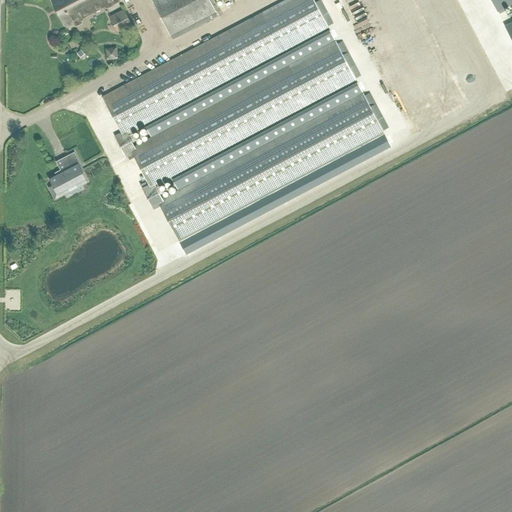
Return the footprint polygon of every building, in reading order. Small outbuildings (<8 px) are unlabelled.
[(117,0),(52,0),(67,27),(82,19),(82,17),(104,6),(105,7),(117,0)] [(179,241),(339,156),(384,133),(363,93),(318,117),(162,199),(156,187),(311,104),(357,81),(336,41),(291,65),(135,148),(128,135),(329,29),(314,0),(286,0),(263,13),(103,97),(121,132),(115,136),(126,157),(127,157),(129,160),(135,157),(149,185),(142,188),(153,209),(160,206),(179,241)] [(215,12),(209,0),(151,0),(171,35),(215,12)] [(511,0),(491,0),(497,11),(511,2),(511,0)] [(132,24),(128,16),(124,9),(109,17),(117,32),(132,24)] [(67,170),(50,179),(53,185),(49,187),(55,198),(87,181),(79,167),(81,166),(74,152),(61,159),(67,170)] [(175,238),(169,241),(173,250),(179,246),(175,238)]
